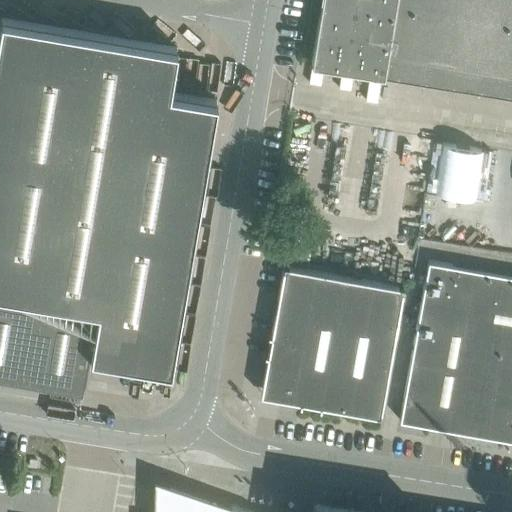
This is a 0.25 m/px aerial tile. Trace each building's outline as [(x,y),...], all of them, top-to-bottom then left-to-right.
[(511,0),(321,0),(311,65),(511,97),(511,0)] [(0,374),(81,388),(81,389),(82,390),(88,354),(170,368),(215,99),(168,91),(176,47),(0,16),(0,374)] [(511,275),(428,260),(399,420),(511,440),(511,275)] [(319,409),(320,409),(321,406),(380,416),(403,287),(283,265),(271,334),(268,334),(268,335),(271,336),(268,354),(264,353),(264,355),(267,356),(260,395),(300,402),(299,405),(301,405),(301,402),(319,405),(319,409)] [(154,494),(153,511),(249,511),(231,505),(230,508),(154,482),(154,494)]
